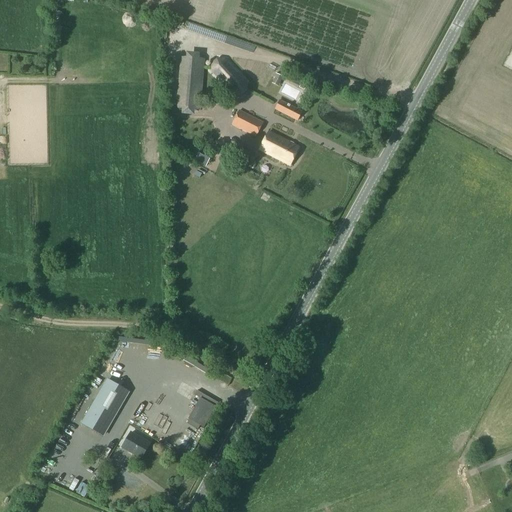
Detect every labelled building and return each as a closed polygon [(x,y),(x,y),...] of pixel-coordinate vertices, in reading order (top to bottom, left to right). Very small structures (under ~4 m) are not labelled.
[(211,63),(210,72),(233,96),(242,96),(247,91),(248,82),(225,58),(216,58),(211,63)] [(180,59),(176,108),(200,110),(204,61),(180,59)] [(279,100),(274,110),(297,122),(302,112),(279,100)] [(235,109),(228,123),(232,124),(231,125),(255,138),(264,123),(239,110),(235,109)] [(268,133),(259,151),(290,166),(299,148),(268,133)] [(186,149),(185,141),(178,142),(179,150),(186,149)] [(212,370),(210,374),(220,378),(222,374),(212,370)] [(107,381),(82,425),(102,437),(127,393),(107,381)] [(171,391),(173,385),(160,381),(158,387),(171,391)] [(161,402),(166,391),(154,386),(149,397),(161,402)] [(84,402),(89,391),(84,389),(80,400),(84,402)] [(131,433),(122,448),(141,459),(149,444),(131,433)] [(81,497),(85,489),(80,487),(77,495),(81,497)]
